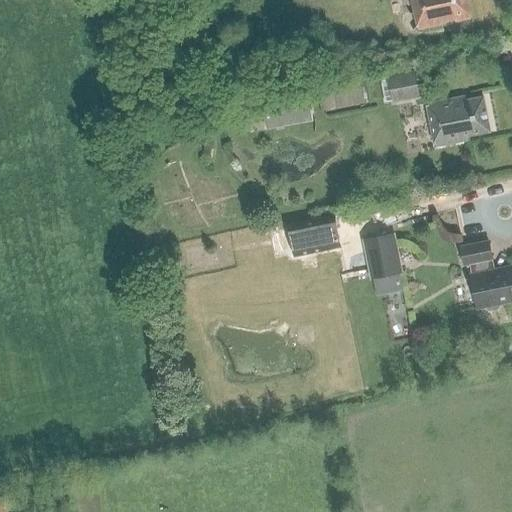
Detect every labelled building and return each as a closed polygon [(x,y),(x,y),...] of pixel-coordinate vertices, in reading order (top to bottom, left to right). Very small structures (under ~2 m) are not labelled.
[(139,13),(136,0),(113,0),(116,17),(139,13)] [(468,0),(412,0),(419,30),(473,18),(468,0)] [(420,97),(415,73),(380,79),(384,103),(420,97)] [(268,126),(310,118),(305,96),(264,104),(268,126)] [(469,137),(491,132),(484,98),(467,101),(466,97),(427,105),(436,147),(470,141),(469,137)] [(294,257),(341,247),(335,217),(289,226),(294,257)] [(394,235),(365,241),(373,279),(377,297),(403,291),(399,273),(401,273),(394,235)] [(490,243),(461,249),(464,264),(470,263),(472,276),(471,276),(478,309),(486,307),(487,310),(490,312),(498,311),(501,307),(500,305),(508,303),(507,301),(511,299),(511,270),(502,272),(501,270),(496,271),(495,270),(486,272),(484,261),(493,259),(490,243)]
